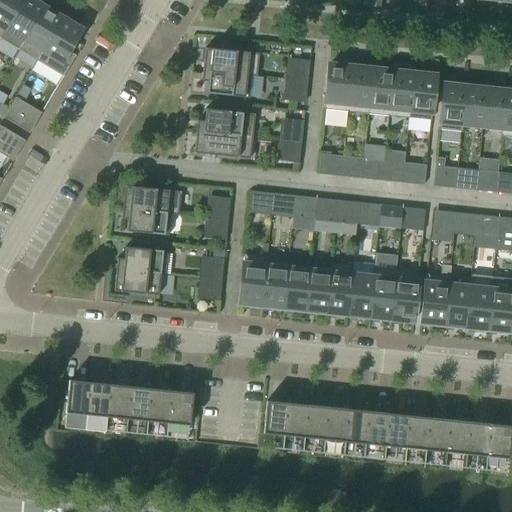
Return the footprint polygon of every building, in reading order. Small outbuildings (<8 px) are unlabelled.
[(24,39),(42,8),(28,0),(22,0),(5,28),(6,29),(0,38),(17,49),(23,39),(24,39)] [(22,0),(0,0),(0,38),(6,29),(5,28),(22,0)] [(511,4),(461,0),(403,0),(403,12),(511,21),(511,4)] [(24,39),(23,39),(17,49),(36,60),(61,19),(42,8),(24,39)] [(80,31),(61,19),(36,60),(62,76),(75,55),(68,51),(80,31)] [(204,48),(202,70),(250,75),(250,74),(246,74),(248,53),(204,48)] [(324,109),(348,111),(352,68),(328,65),(324,109)] [(348,111),(368,114),(372,70),(352,68),(348,111)] [(250,75),(202,70),(201,81),(207,81),(206,93),(247,97),(250,75)] [(393,72),(372,70),(368,114),(388,116),(393,72)] [(290,79),(306,81),(307,73),(291,71),(290,79)] [(413,74),(393,72),(388,116),(408,118),(413,74)] [(435,76),(413,74),(408,118),(430,120),(435,76)] [(289,88),(305,90),(306,81),(290,79),(289,88)] [(22,85),(16,95),(25,100),(31,90),(22,85)] [(281,102),(282,86),(255,85),(255,101),(281,102)] [(461,131),(462,123),(461,123),(465,87),(442,85),(438,129),(461,131)] [(485,90),(465,87),(461,123),(462,123),(482,125),(485,90)] [(505,92),(485,90),(482,125),(501,127),(502,127),(505,92)] [(511,92),(505,92),(502,127),(501,127),(500,135),(511,135),(511,92)] [(2,117),(28,133),(41,113),(14,97),(2,117)] [(204,109),(203,121),(197,120),(196,130),(251,136),(254,114),(204,109)] [(257,134),(276,134),(277,117),(257,117),(257,134)] [(24,140),(0,125),(0,153),(11,161),(24,140)] [(249,159),(251,136),(196,130),(193,153),(249,159)] [(283,140),(300,142),(301,133),(284,131),(283,140)] [(283,148),(299,150),(300,142),(283,140),(283,148)] [(335,167),(348,168),(349,158),(336,157),(335,167)] [(376,171),(388,172),(389,163),(377,161),(376,171)] [(423,185),(425,166),(417,165),(415,184),(423,185)] [(334,176),(347,177),(348,168),(335,167),(334,176)] [(433,186),(441,187),(443,168),(435,167),(433,186)] [(376,171),(375,180),(387,181),(388,172),(376,171)] [(471,171),(470,180),(482,182),(483,172),(471,171)] [(482,182),(470,180),(469,190),(481,191),(482,182)] [(177,214),(180,192),(124,186),(122,208),(177,214)] [(264,194),(263,209),(271,210),(272,194),(264,194)] [(272,194),(271,210),(292,213),(294,197),(272,194)] [(314,215),(315,199),(307,198),(306,214),(314,215)] [(315,199),(314,215),(322,216),(323,200),(315,199)] [(358,203),(350,203),(349,219),(357,219),(358,203)] [(358,203),(357,219),(365,220),(366,204),(358,203)] [(401,208),(393,207),(392,223),(399,224),(401,208)] [(177,215),(177,214),(122,208),(120,218),(127,219),(126,231),(167,235),(169,214),(177,215)] [(401,208),(399,224),(408,225),(409,209),(401,208)] [(210,217),(226,219),(227,211),(211,209),(210,217)] [(447,213),(445,229),(453,229),(454,213),(447,213)] [(454,213),(453,229),(461,230),(463,214),(454,213)] [(209,226),(226,228),(226,219),(210,217),(209,226)] [(497,218),(490,217),(488,233),(496,234),(497,218)] [(497,218),(496,234),(504,235),(506,219),(497,218)] [(116,258),(115,268),(163,274),(166,251),(124,247),(123,259),(116,258)] [(244,255),(243,254),(241,274),(238,304),(261,306),(266,257),(244,254),(244,255)] [(282,308),(286,267),(266,265),(267,257),(266,257),(261,306),(282,308)] [(304,311),(325,313),(330,263),(309,261),(308,269),(304,311)] [(351,274),(352,274),(353,265),(330,263),(325,313),(347,315),(351,274)] [(441,265),(440,274),(426,273),(420,323),(443,325),(448,275),(449,275),(450,266),(441,265)] [(282,308),(304,311),(308,269),(286,267),(282,308)] [(390,320),(395,270),(372,267),(371,276),(372,276),(368,317),(390,320)] [(163,274),(115,268),(113,291),(157,295),(159,274),(163,274)] [(203,278),(219,279),(220,271),(204,269),(203,278)] [(395,270),(390,320),(412,322),(415,292),(417,272),(416,272),(395,270)] [(347,315),(368,317),(372,276),(371,276),(352,274),(351,274),(347,315)] [(464,327),(469,286),(470,278),(449,275),(448,275),(443,325),(464,327)] [(202,286),(218,288),(219,279),(203,278),(202,286)] [(464,327),(486,330),(490,288),(469,286),(464,327)] [(490,288),(486,330),(507,332),(511,290),(490,288)] [(85,415),(89,383),(68,381),(65,412),(85,415)] [(89,383),(85,415),(106,417),(109,385),(89,383)] [(106,417),(126,419),(130,387),(109,385),(106,417)] [(130,387),(126,419),(147,421),(150,389),(130,387)] [(147,421),(167,423),(170,391),(150,389),(147,421)] [(170,391),(167,423),(188,425),(192,394),(170,391)] [(282,435),(286,403),(265,401),(262,433),(282,435)] [(286,403),(282,435),(303,437),(306,405),(286,403)] [(306,405),(303,437),(323,439),(327,407),(306,405)] [(327,407),(323,439),(344,441),(347,409),(327,407)] [(364,443),(368,412),(347,409),(344,441),(364,443)] [(368,412),(364,443),(385,445),(388,414),(368,412)] [(408,416),(388,414),(385,445),(405,448),(408,416)] [(408,416),(405,448),(426,450),(429,418),(408,416)] [(446,452),(449,420),(429,418),(426,450),(446,452)] [(466,454),(470,422),(449,420),(446,452),(466,454)] [(470,422),(466,454),(487,456),(490,424),(470,422)] [(490,424),(487,456),(507,458),(511,426),(490,424)]
